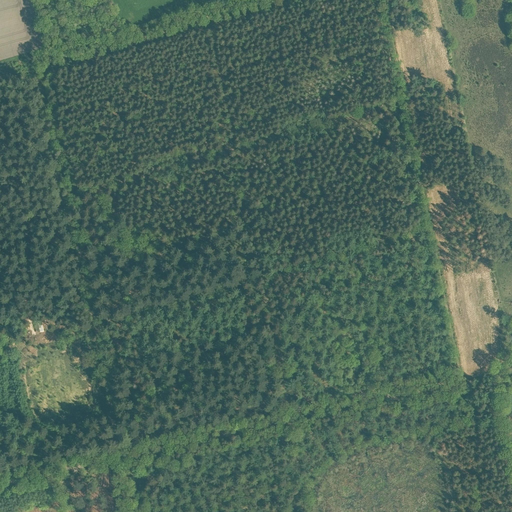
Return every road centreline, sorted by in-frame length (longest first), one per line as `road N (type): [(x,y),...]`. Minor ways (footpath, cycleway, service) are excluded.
road 1 (track): [(0,485),(501,370),(511,423)]
road 2 (track): [(292,418),(208,12)]
road 3 (track): [(40,70),(67,196),(235,145)]
road 4 (track): [(120,457),(67,196)]
road 5 (track): [(0,60),(127,24)]
